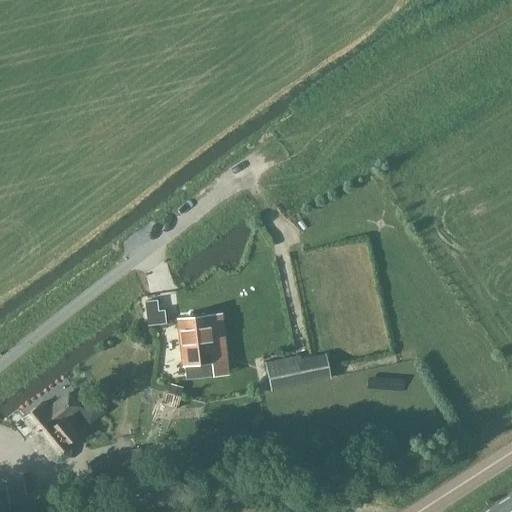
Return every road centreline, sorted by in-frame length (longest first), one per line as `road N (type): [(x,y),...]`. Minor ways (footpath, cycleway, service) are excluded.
road 1 (residential): [(0,363),(243,175)]
road 2 (track): [(96,0),(0,210)]
